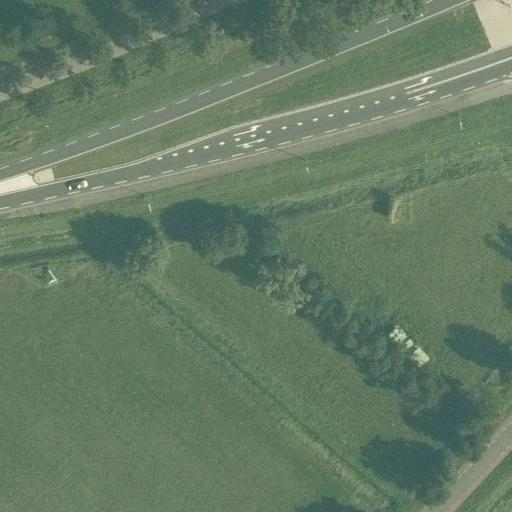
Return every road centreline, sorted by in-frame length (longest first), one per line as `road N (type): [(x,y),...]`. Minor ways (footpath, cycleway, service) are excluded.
road 1 (primary): [(0,203),(326,122),(511,64)]
road 2 (primary): [(450,0),(0,174)]
road 3 (unclassified): [(0,91),(219,0)]
